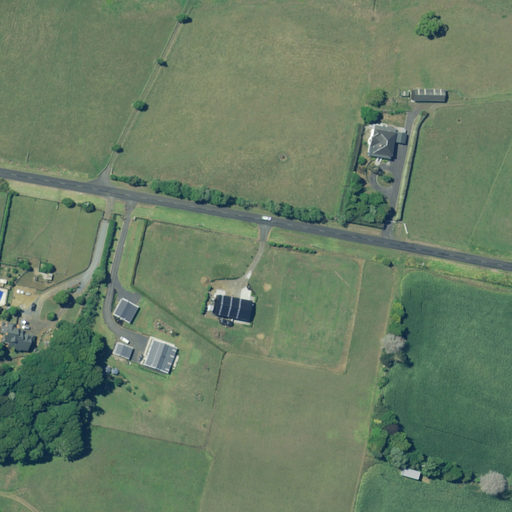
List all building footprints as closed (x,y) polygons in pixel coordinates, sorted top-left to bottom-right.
[(409,101),(440,102),(440,99),(444,100),(444,93),(440,92),(440,90),(409,89),(409,101)] [(393,129),(372,126),(370,137),(368,136),(366,145),(369,146),(367,155),(388,159),(393,129)] [(403,134),(394,133),(393,142),(402,144),(403,134)] [(16,327),(3,326),(1,342),(8,343),(8,350),(27,352),(27,345),(31,346),(32,334),(15,333),(16,327)] [(175,349),(151,340),(142,365),(166,374),(175,349)] [(131,349),(117,344),(113,355),(127,360),(131,349)] [(418,472),(404,468),(401,476),(416,480),(418,472)]
